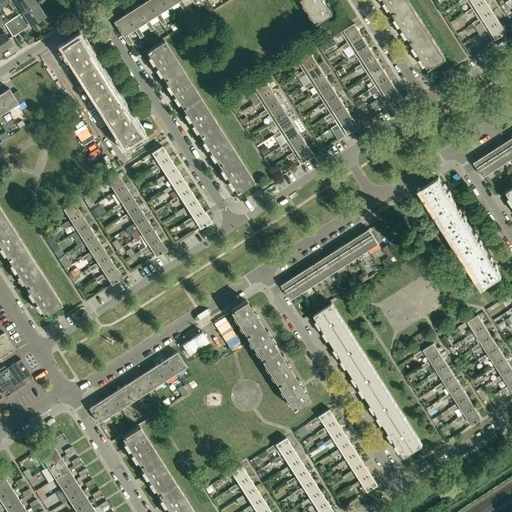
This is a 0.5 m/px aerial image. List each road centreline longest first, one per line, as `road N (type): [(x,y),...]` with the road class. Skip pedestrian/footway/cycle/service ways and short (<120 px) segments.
road 1 (residential): [(232,227),(106,21),(117,0)]
road 2 (residential): [(402,488),(264,271)]
road 3 (unclassified): [(69,393),(264,271)]
road 4 (residential): [(232,227),(40,349)]
road 5 (residential): [(69,393),(145,511)]
road 6 (residential): [(345,154),(232,227)]
road 7 (residential): [(402,488),(511,415)]
road 8 (unclassified): [(264,271),(373,200)]
road 9 (residential): [(360,0),(425,103)]
road 10 (residential): [(84,0),(87,13),(78,23),(0,74)]
